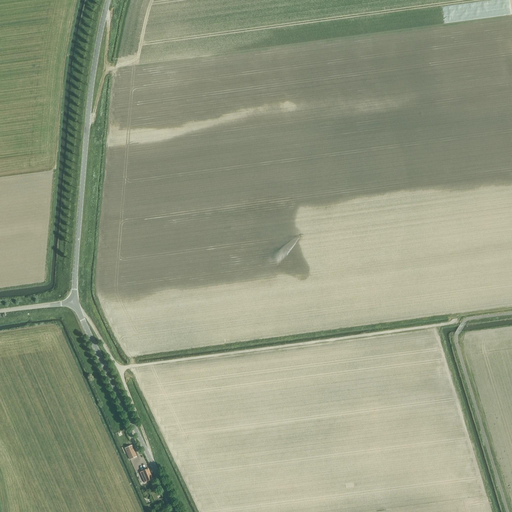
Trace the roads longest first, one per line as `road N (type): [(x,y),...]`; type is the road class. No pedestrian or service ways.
road 1 (track): [(120,370),(454,321)]
road 2 (tertiary): [(75,303),(91,85),(108,0)]
road 3 (tertiary): [(174,511),(75,303)]
road 4 (track): [(153,466),(120,370),(75,303)]
